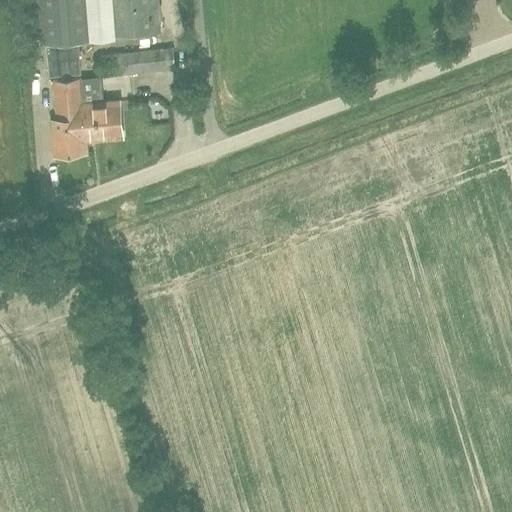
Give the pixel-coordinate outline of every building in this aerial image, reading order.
[(38,0),(42,46),(93,42),(89,0),(38,0)] [(109,0),(112,37),(160,33),(157,0),(109,0)] [(103,78),(177,69),(175,48),(101,56),(103,78)] [(82,80),(84,101),(104,99),(102,78),(82,80)] [(48,91),(54,158),(87,155),(85,136),(96,135),(97,140),(123,138),(122,124),(120,125),(119,116),(121,115),(120,102),(102,103),(83,105),(82,88),(48,91)]
